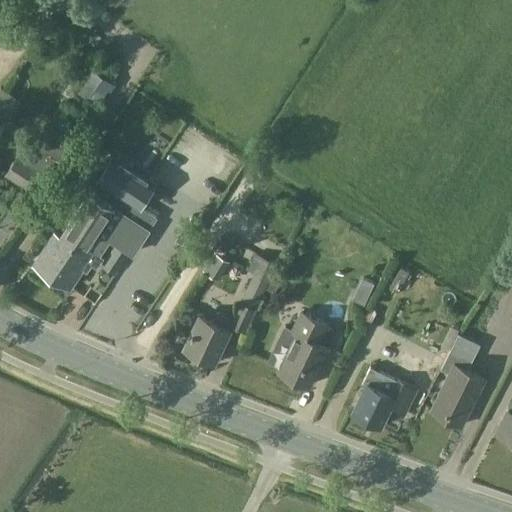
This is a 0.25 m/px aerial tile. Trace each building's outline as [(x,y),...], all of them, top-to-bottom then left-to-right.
[(0,0),(0,45),(9,49),(29,17),(30,14),(29,13),(28,13),(27,12),(22,9),(15,4),(16,3),(17,2),(14,0),(0,0)] [(0,130),(1,131),(2,130),(5,124),(7,121),(21,99),(2,88),(1,87),(0,87),(0,130)] [(25,142),(6,171),(39,192),(40,193),(41,193),(56,170),(64,159),(55,153),(46,147),(42,153),(25,142)] [(117,245),(129,253),(133,255),(151,229),(150,228),(157,217),(139,205),(155,181),(113,153),(96,178),(102,182),(95,193),(89,189),(60,234),(85,251),(92,241),(93,242),(103,250),(110,241),(117,245)] [(166,170),(155,191),(181,205),(192,183),(166,170)] [(181,231),(176,240),(182,244),(193,228),(187,223),(181,231)] [(101,253),(103,250),(93,242),(92,241),(85,251),(60,234),(54,230),(33,262),(71,287),(83,268),(87,270),(92,263),(97,266),(104,256),(101,253)] [(230,262),(223,258),(233,241),(225,237),(216,253),(214,252),(207,264),(217,270),(223,274),(230,262)] [(129,253),(117,245),(102,267),(114,275),(129,253)] [(235,319),(232,325),(244,331),(255,307),(268,277),(255,271),(253,275),(233,318),(235,319)] [(271,279),(265,290),(274,295),(280,283),(271,279)] [(281,333),(267,361),(279,366),(277,371),(277,372),(307,386),(311,388),(313,382),(329,350),(330,348),(330,347),(331,346),(329,345),(337,329),(330,326),(331,324),(326,322),(312,315),(301,310),(292,328),(285,325),(284,325),(281,333)] [(199,314),(184,346),(213,360),(221,344),(229,328),(221,324),(226,314),(218,311),(214,321),(199,314)] [(411,341),(399,365),(427,379),(438,355),(411,341)] [(461,425),(484,378),(468,369),(476,354),(454,342),(440,370),(448,375),(431,409),(461,425)] [(404,413),(416,388),(395,379),(389,393),(366,382),(352,413),(381,426),(390,406),(404,413)] [(511,440),(511,398),(496,432),(511,440)]
